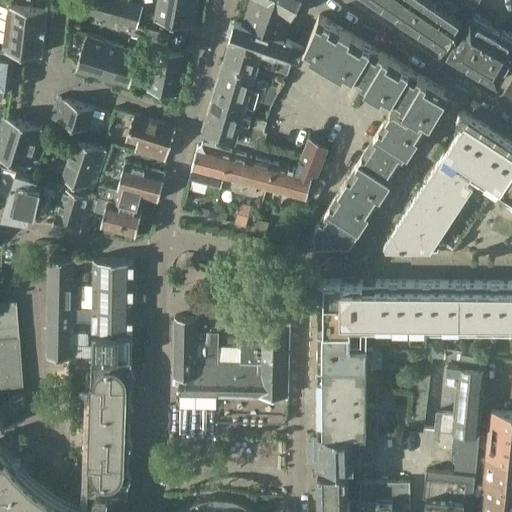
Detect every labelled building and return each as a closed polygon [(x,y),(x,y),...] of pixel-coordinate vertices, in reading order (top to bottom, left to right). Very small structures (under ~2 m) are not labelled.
[(92,0),(89,12),(105,17),(109,0),(92,0)] [(123,0),(109,0),(105,17),(121,21),(127,1),(123,0)] [(158,0),(155,18),(192,25),(192,24),(193,24),(192,24),(194,11),(195,11),(195,10),(196,0),(158,0)] [(251,0),(243,23),(284,37),(291,16),(300,0),(251,0)] [(369,0),(388,13),(396,0),(369,0)] [(396,0),(388,13),(406,25),(422,0),(396,0)] [(422,0),(406,25),(424,37),(448,0),(435,0),(434,0),(422,0)] [(457,2),(454,0),(448,0),(424,37),(442,50),(462,18),(451,10),(457,2)] [(12,2),(12,1),(9,1),(8,4),(9,4),(4,45),(3,45),(3,48),(6,48),(20,50),(40,52),(40,53),(43,53),(43,50),(45,33),(46,26),(48,9),(49,6),(46,6),(12,2)] [(127,1),(121,21),(137,26),(143,5),(127,1)] [(497,27),(493,25),(473,13),(450,53),(453,54),(452,55),(465,63),(465,62),(468,64),(468,63),(474,67),(497,27)] [(362,79),(379,50),(319,14),(311,33),(305,45),(304,49),(352,78),(353,76),(362,79)] [(262,49),(280,55),(298,62),(305,45),(284,37),(243,23),(235,20),(229,38),(231,38),(231,39),(262,49)] [(497,81),(511,55),(511,36),(497,27),(474,67),(480,71),(481,72),(494,80),(495,79),(497,81)] [(169,33),(152,29),(150,40),(167,43),(169,33)] [(302,30),(296,42),(305,45),(311,33),(302,30)] [(86,35),(78,62),(76,69),(129,86),(140,51),(86,35)] [(262,49),(231,39),(228,51),(225,50),(222,61),(255,72),(258,61),(267,64),(270,55),(261,52),(262,49)] [(151,69),(180,75),(184,53),(156,47),(151,69)] [(0,50),(0,86),(10,88),(11,79),(14,53),(0,50)] [(448,92),(379,50),(362,79),(368,82),(366,86),(390,101),(392,99),(412,111),(411,113),(408,118),(425,128),(428,123),(429,124),(448,92)] [(275,69),(287,73),(290,63),(279,59),(275,69)] [(255,72),(222,61),(220,70),(222,70),(219,79),(259,91),(275,95),(279,87),(253,79),(255,72)] [(151,69),(147,90),(176,95),(180,75),(151,69)] [(215,85),(212,95),(245,105),(254,107),(257,98),(272,103),(273,99),(275,95),(259,91),(219,79),(217,86),(215,85)] [(211,105),(209,113),(248,125),(251,117),(242,114),(245,105),(212,95),(209,104),(211,105)] [(59,120),(87,128),(94,107),(66,98),(58,96),(51,117),(59,119),(59,120)] [(425,128),(408,118),(395,109),(391,110),(368,146),(398,165),(406,152),(408,153),(425,128)] [(511,142),(466,112),(464,111),(462,111),(461,112),(460,112),(459,113),(458,114),(457,116),(457,117),(457,118),(458,119),(458,120),(459,121),(463,124),(447,148),(476,167),(471,175),(511,201),(511,142)] [(166,159),(176,127),(134,113),(126,138),(137,142),(135,150),(166,159)] [(205,120),(202,130),(204,130),(204,131),(236,140),(262,148),(267,132),(263,131),(263,129),(253,126),(248,125),(209,113),(207,120),(205,120)] [(0,124),(0,154),(31,164),(42,127),(42,126),(5,114),(1,125),(0,124)] [(256,118),(253,126),(263,129),(266,121),(256,118)] [(297,167),(273,161),(267,188),(305,197),(312,171),(317,173),(328,145),(310,134),(297,167)] [(100,146),(75,138),(62,177),(87,185),(94,187),(106,149),(100,146)] [(213,173),(225,177),(232,150),(203,142),(197,145),(191,168),(192,168),(190,177),(211,183),(213,173)] [(368,146),(342,185),(374,206),(391,180),(389,178),(398,165),(368,146)] [(412,202),(447,225),(474,184),(468,180),(471,175),(476,167),(447,148),(412,202)] [(232,188),(242,190),(251,155),(232,150),(225,177),(234,179),(232,188)] [(251,155),(242,190),(255,194),(257,185),(267,188),(273,161),(251,155)] [(158,200),(158,199),(166,172),(125,161),(115,199),(114,199),(114,200),(143,208),(146,197),(158,200)] [(2,165),(0,172),(14,177),(16,170),(2,165)] [(16,170),(14,177),(2,213),(2,215),(29,220),(31,211),(36,212),(42,186),(37,185),(38,177),(16,170)] [(56,209),(53,223),(81,230),(84,216),(87,206),(95,208),(98,196),(63,185),(56,209)] [(315,227),(316,243),(350,242),(374,206),(342,185),(315,227)] [(143,208),(114,200),(108,198),(107,199),(98,196),(95,208),(94,210),(104,212),(100,226),(135,235),(143,208)] [(432,248),(447,225),(412,202),(384,244),(385,245),(386,247),(386,248),(432,249),(432,248)] [(246,225),(251,206),(240,203),(235,222),(246,225)] [(217,211),(215,217),(226,219),(228,213),(217,211)] [(269,222),(257,220),(256,227),(267,230),(269,222)] [(49,258),(49,282),(73,282),(73,258),(49,257),(49,258)] [(98,258),(94,258),(94,259),(94,283),(134,283),(134,259),(98,258)] [(352,324),(351,280),(319,280),(318,324),(352,324)] [(352,324),(511,325),(511,281),(351,280),(352,324)] [(73,282),(49,282),(48,307),(72,307),(73,282)] [(134,283),(94,283),(93,307),(133,308),(134,283)] [(260,363),(260,378),(254,378),(253,395),(288,396),(288,387),(290,296),(270,297),(243,296),(216,295),(215,305),(244,306),(243,344),(243,363),(260,363)] [(0,301),(0,387),(23,385),(17,300),(0,301)] [(48,307),(48,331),(72,332),(72,307),(48,307)] [(133,333),(133,308),(93,307),(93,332),(133,333)] [(179,393),(217,394),(218,344),(218,329),(196,329),(196,316),(175,315),(174,375),(180,375),(179,393)] [(318,324),(318,334),(318,346),(352,346),(352,324),(318,324)] [(72,332),(48,331),(47,356),(71,356),(72,332)] [(133,333),(93,332),(92,357),(132,357),(133,333)] [(253,395),(254,378),(260,378),(260,363),(243,363),(243,344),(218,344),(217,394),(253,395)] [(352,346),(318,346),(318,366),(335,367),(367,367),(373,367),(373,347),(352,346)] [(437,410),(436,428),(439,429),(454,430),(455,430),(467,432),(478,433),(481,409),(486,362),(486,357),(461,353),(460,365),(448,364),(446,382),(458,383),(455,412),(437,410)] [(90,425),(130,426),(132,358),(92,357),(90,425)] [(318,366),(318,388),(318,434),(360,433),(360,432),(378,431),(378,377),(367,377),(367,367),(335,367),(318,366)] [(414,417),(425,419),(431,373),(399,370),(398,381),(418,383),(414,417)] [(0,426),(26,414),(24,392),(3,402),(0,397),(0,426)] [(481,511),(511,511),(511,411),(492,409),(491,409),(482,497),(481,511)] [(128,499),(130,426),(90,425),(88,490),(96,490),(128,499)] [(454,430),(453,447),(454,447),(455,448),(453,471),(469,473),(475,473),(478,433),(467,432),(455,430),(454,430)] [(347,464),(347,470),(356,470),(356,464),(361,464),(360,433),(318,434),(319,465),(347,464)] [(375,453),(374,441),(362,441),(362,453),(375,453)] [(90,511),(83,510),(67,503),(57,498),(47,492),(32,482),(19,470),(12,461),(5,452),(0,444),(0,506),(6,511),(90,511)] [(447,511),(448,497),(452,471),(433,469),(427,468),(423,496),(427,496),(425,511),(447,511)] [(347,470),(335,470),(319,470),(319,511),(360,511),(350,511),(350,498),(348,499),(347,470)] [(448,497),(447,511),(471,511),(475,473),(469,473),(453,471),(452,471),(448,497)] [(360,481),(360,497),(360,511),(410,511),(410,480),(360,481)] [(127,511),(128,499),(96,490),(90,511),(127,511)] [(258,511),(257,511),(251,506),(248,504),(245,502),(241,501),(238,499),(234,498),(230,497),(227,496),(223,496),(219,496),(216,496),(212,496),(209,497),(205,497),(200,499),(195,501),(190,504),(185,507),(179,511),(258,511)]
